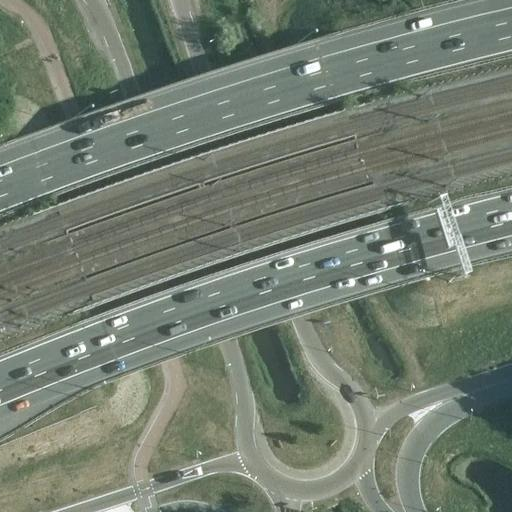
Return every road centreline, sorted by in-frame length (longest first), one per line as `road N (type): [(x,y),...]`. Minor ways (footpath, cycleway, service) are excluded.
road 1 (motorway): [(0,392),(256,295),(511,222)]
road 2 (motorway): [(511,25),(323,72),(0,182)]
road 3 (secondary): [(91,0),(245,394),(250,460)]
road 4 (secondary): [(370,430),(364,409),(319,365),(179,0)]
road 5 (motorway): [(83,511),(250,460)]
road 6 (motorway): [(411,511),(411,455),(460,389)]
